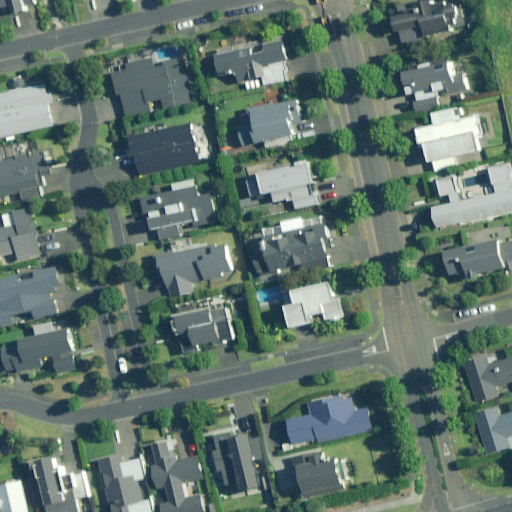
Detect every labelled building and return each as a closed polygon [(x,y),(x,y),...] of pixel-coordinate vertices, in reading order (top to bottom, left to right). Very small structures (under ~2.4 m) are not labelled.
[(38,2),(37,0),(1,0),(3,9),(14,6),(16,15),(29,11),(27,5),(38,2)] [(459,11),(455,0),(426,0),(426,1),(399,8),(401,15),(395,16),(402,43),(453,30),(449,13),(459,11)] [(219,54),(225,86),(264,78),(265,85),(287,81),(283,62),(292,61),(287,38),(248,46),(248,48),(219,54)] [(195,101),(185,56),(155,62),(155,59),(128,65),(129,69),(113,73),(118,95),(121,94),(127,117),(151,112),(149,102),(162,99),(164,108),(195,101)] [(405,72),(410,96),(415,96),(417,110),(442,106),(440,94),(468,89),(466,74),(455,76),(452,59),(423,64),(423,69),(405,72)] [(53,102),(49,83),(0,93),(0,137),(7,136),(8,141),(14,140),(13,134),(55,125),(50,103),(53,102)] [(307,133),(301,99),(237,112),(244,146),(307,133)] [(456,120),(454,109),(433,113),(436,125),(418,129),(422,147),(427,146),(431,162),(479,151),(476,135),(483,134),(480,115),(456,120)] [(201,161),(192,122),(132,137),(141,175),(201,161)] [(33,152),(30,140),(0,147),(0,197),(22,193),(23,201),(41,197),(39,186),(44,185),(42,177),(48,175),(42,150),(33,152)] [(320,191),(314,161),(279,168),(280,171),(248,178),(253,197),(273,193),(275,203),(294,199),(296,209),(320,204),(317,192),(320,191)] [(439,181),(445,205),(434,207),(438,228),(511,212),(511,171),(511,166),(492,170),(497,194),(462,201),(457,177),(439,181)] [(199,195),(197,185),(142,197),(146,214),(150,213),(154,231),(195,221),(197,226),(219,221),(212,192),(199,195)] [(39,237),(33,208),(17,211),(19,225),(0,228),(0,258),(18,255),(19,261),(72,251),(69,231),(39,237)] [(273,271),(331,259),(322,217),(306,220),(306,217),(283,222),(284,225),(264,229),(273,271)] [(192,245),(190,237),(171,243),(173,252),(159,257),(172,298),(196,291),(194,285),(236,272),(228,245),(211,250),(208,240),(192,245)] [(511,268),(511,241),(502,243),(501,240),(448,250),(454,283),(483,277),(482,274),(511,268)] [(66,302),(58,267),(0,279),(0,326),(14,324),(12,316),(34,311),(36,318),(57,313),(55,305),(66,302)] [(336,298),(333,283),(286,293),(289,305),(293,328),(314,323),(312,316),(327,313),(328,321),(346,317),(342,297),(336,298)] [(227,312),(224,296),(178,306),(185,334),(194,332),(197,346),(233,338),(227,312)] [(82,371),(72,329),(22,341),(23,344),(4,348),(10,371),(27,367),(26,364),(55,357),(60,376),(82,371)] [(511,357),(497,362),(495,354),(466,361),(477,402),(500,396),(498,386),(511,382),(511,357)] [(376,434),(370,406),(357,409),(354,394),(311,402),(313,415),(290,420),(295,445),(320,440),(321,444),(376,434)] [(511,412),(501,415),(499,407),(478,412),(488,454),(511,448),(511,412)] [(262,487),(251,430),(206,438),(216,487),(240,483),(242,491),(262,487)] [(173,460),(170,442),(153,445),(157,464),(154,465),(159,489),(168,487),(171,501),(162,503),(164,511),(206,511),(203,495),(188,498),(184,483),(205,479),(200,454),(173,460)] [(328,464),(325,452),(300,457),(307,493),(346,485),(341,461),(328,464)] [(122,464),(121,456),(101,461),(112,511),(153,511),(151,499),(144,501),(139,480),(146,479),(142,459),(122,464)] [(38,462),(49,511),(80,511),(77,499),(92,496),(87,472),(65,476),(61,457),(38,462)] [(29,511),(23,481),(0,485),(0,511),(29,511)]
